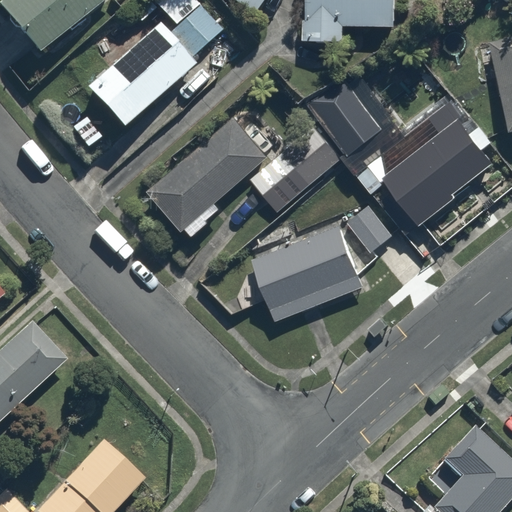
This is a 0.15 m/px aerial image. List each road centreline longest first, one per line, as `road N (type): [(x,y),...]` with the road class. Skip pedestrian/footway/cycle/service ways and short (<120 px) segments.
road 1 (residential): [(293,470),(0,147)]
road 2 (tertiary): [(293,470),(511,274)]
